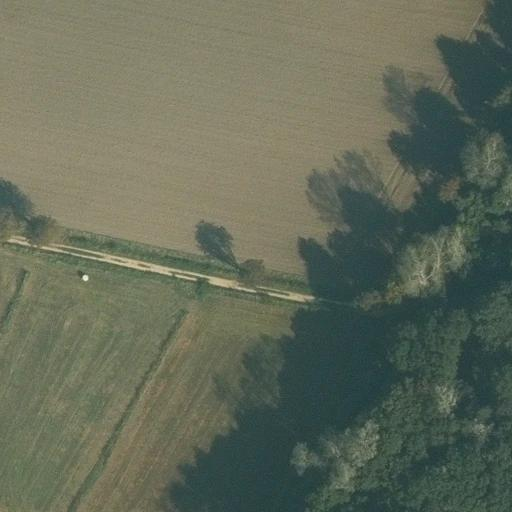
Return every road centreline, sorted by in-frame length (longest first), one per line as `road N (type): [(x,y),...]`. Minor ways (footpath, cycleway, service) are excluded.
road 1 (track): [(287,511),(511,111)]
road 2 (track): [(0,241),(391,327)]
